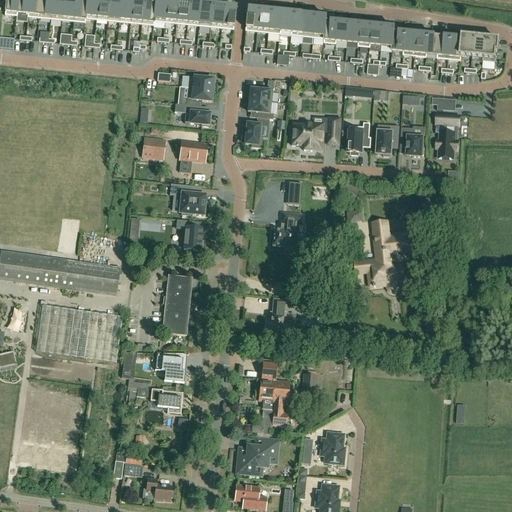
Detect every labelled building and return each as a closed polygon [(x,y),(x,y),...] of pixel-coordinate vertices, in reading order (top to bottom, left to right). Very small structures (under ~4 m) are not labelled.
[(5,17),(16,18),(18,0),(4,0),(4,2),(6,2),(5,17)] [(27,19),(28,19),(29,0),(18,0),(16,18),(17,18),(17,14),(28,15),(27,19)] [(41,0),(29,0),(28,19),(39,20),(41,0)] [(41,0),(39,20),(50,21),(52,0),(41,0)] [(64,0),(52,0),(50,21),(62,22),(64,0)] [(69,0),(64,0),(62,22),(73,24),(75,1),(69,0)] [(85,21),(96,22),(98,0),(86,0),(86,2),(87,2),(85,21)] [(110,0),(109,0),(98,0),(96,22),(108,23),(110,0)] [(108,23),(119,24),(121,1),(110,0),(108,23)] [(75,1),(73,24),(85,25),(85,21),(87,2),(86,2),(75,1)] [(119,24),(130,25),(133,2),(121,1),(119,24)] [(153,24),(156,1),(155,1),(155,5),(144,3),(142,23),(153,24)] [(167,2),(156,1),(153,24),(154,24),(154,20),(165,21),(167,2)] [(144,4),(133,2),(130,25),(142,26),(144,4)] [(165,25),(176,26),(178,3),(167,2),(165,21),(165,25)] [(176,26),(187,27),(190,4),(178,3),(176,26)] [(201,5),(190,4),(187,27),(199,28),(199,25),(201,5)] [(212,6),(201,5),(199,25),(210,26),(212,6)] [(224,8),(212,6),(210,29),(221,30),(224,8)] [(224,8),(221,30),(233,32),(236,9),(224,8)] [(245,33),(257,34),(259,11),(247,10),(245,33)] [(268,35),(270,12),(259,11),(257,34),(268,35)] [(268,35),(279,36),(282,13),(270,12),(268,35)] [(282,13),(279,36),(280,36),(280,33),(291,34),(290,37),(291,37),(293,14),(282,13)] [(291,37),(302,39),(304,16),(293,14),(291,37)] [(302,39),(313,40),(316,17),(304,16),(302,39)] [(327,18),(316,17),(313,40),(324,41),(324,45),(327,22),(326,22),(327,18)] [(324,45),(336,46),(338,23),(327,22),(324,45)] [(337,42),(347,44),(349,24),(338,23),(336,46),(337,42)] [(361,25),(349,24),(347,44),(358,45),(358,48),(361,25)] [(361,25),(358,48),(370,49),(372,26),(361,25)] [(381,47),(383,28),(372,26),(370,49),(371,46),(381,47)] [(381,47),(392,48),(394,33),(395,33),(395,29),(383,28),(381,47)] [(394,33),(392,48),(392,52),(403,53),(403,57),(406,34),(395,33),(394,33)] [(417,35),(406,34),(403,57),(415,58),(417,35)] [(426,59),(428,36),(417,35),(415,58),(426,59)] [(437,60),(440,37),(428,36),(426,59),(427,59),(427,56),(437,57),(437,60)] [(437,60),(449,61),(451,38),(440,37),(437,60)] [(462,40),(451,38),(449,61),(460,63),(463,37),(462,37),(462,40)] [(461,57),(472,58),(474,38),(463,37),(460,63),(461,63),(461,57)] [(483,62),(485,40),(474,38),(472,58),(483,59),(483,62)] [(485,40),(483,62),(495,64),(496,52),(498,52),(499,41),(485,40)] [(298,53),(309,55),(310,49),(299,47),(298,53)] [(157,83),(170,84),(171,76),(158,75),(157,83)] [(189,78),(188,89),(214,92),(215,85),(213,85),(214,81),(189,78)] [(248,94),(248,102),(271,104),(273,83),(267,82),(266,92),(250,90),(250,94),(248,94)] [(213,100),(214,92),(188,89),(187,101),(186,101),(185,107),(198,108),(199,102),(202,102),(211,103),(212,99),(213,100)] [(356,99),(356,90),(346,89),(345,98),(356,99)] [(248,113),(251,113),(261,114),(260,120),(273,122),(273,116),(270,115),(271,104),(248,102),(247,109),(249,109),(248,113)] [(185,107),(183,107),(183,113),(185,114),(185,115),(184,125),(201,126),(201,128),(210,129),(211,121),(209,121),(210,115),(208,115),(197,114),(198,108),(185,107)] [(440,134),(439,142),(439,150),(438,160),(442,160),(450,161),(450,160),(454,161),(454,152),(458,153),(458,143),(457,143),(457,135),(445,134),(445,126),(454,127),(455,126),(454,126),(454,118),(455,118),(437,117),(436,134),(440,134)] [(247,125),(245,145),(251,146),(251,149),(261,150),(262,139),(259,139),(260,127),(268,127),(269,121),(257,120),(256,126),(247,125)] [(327,146),(339,147),(341,120),(330,120),(329,126),(304,124),(304,127),(293,126),(292,147),(304,148),(304,152),(312,152),(312,150),(322,151),(324,134),(328,135),(327,146)] [(362,155),(362,149),(363,139),(369,140),(369,139),(370,125),(364,125),(363,129),(349,128),(348,154),(351,154),(351,157),(359,157),(359,155),(362,155)] [(392,141),(399,141),(399,128),(389,127),(388,133),(378,133),(376,156),(383,156),(383,158),(389,158),(389,156),(391,157),(392,150),(392,141)] [(401,129),(400,141),(407,142),(406,156),(406,158),(422,159),(422,157),(424,157),(424,149),(423,148),(424,137),(424,136),(413,136),(413,130),(401,129)] [(163,162),(165,142),(144,139),(142,159),(163,162)] [(181,162),(191,163),(205,164),(207,146),(182,144),(180,161),(181,162)] [(288,194),(301,195),(302,185),(289,184),(288,194)] [(360,190),(347,184),(341,196),(354,202),(360,190)] [(204,211),(205,197),(191,196),(192,188),(171,186),(170,197),(181,198),(180,215),(198,217),(199,211),(204,211)] [(294,249),(294,248),(294,241),(296,241),(297,226),(301,226),(301,225),(302,216),(282,215),(281,224),(282,224),(282,225),(280,225),(280,230),(281,230),(281,231),(275,230),(274,230),(274,231),(273,247),(272,246),(272,247),(273,248),(273,247),(283,248),(283,251),(292,252),(293,249),(294,249)] [(199,230),(199,224),(187,222),(186,229),(184,251),(200,252),(202,230),(199,230)] [(391,254),(409,252),(407,234),(389,236),(387,223),(373,224),(377,261),(363,263),(364,272),(368,272),(370,288),(374,288),(374,289),(376,288),(387,286),(388,288),(388,290),(389,292),(391,293),(393,294),(396,294),(398,293),(399,291),(400,289),(400,287),(400,279),(401,279),(401,276),(399,276),(399,268),(392,269),(391,254)] [(120,269),(65,262),(1,253),(0,259),(0,280),(116,297),(120,269)] [(168,276),(165,299),(161,334),(186,337),(192,279),(168,276)] [(288,340),(289,325),(289,326),(285,326),(287,303),(274,302),(273,315),(271,315),(270,323),(267,322),(265,337),(288,340)] [(42,308),(36,352),(36,353),(116,364),(122,319),(42,308)] [(14,353),(0,356),(0,369),(16,365),(14,353)] [(187,355),(166,355),(163,355),(161,372),(165,373),(164,382),(183,384),(183,385),(184,385),(185,373),(181,373),(183,356),(187,356),(187,355)] [(273,404),(275,382),(276,365),(263,364),(261,381),(260,380),(258,402),(273,404)] [(130,375),(131,373),(122,371),(121,380),(129,381),(133,382),(134,375),(130,375)] [(315,395),(316,378),(303,377),(301,394),(315,395)] [(287,415),(283,414),(284,404),(288,405),(289,383),(275,382),(273,404),(275,404),(273,426),(286,427),(287,415)] [(157,409),(168,410),(167,415),(180,416),(183,395),(151,391),(150,403),(157,404),(157,409)] [(253,433),(269,435),(271,422),(264,421),(263,425),(254,424),(253,433)] [(342,455),(344,436),(327,434),(327,441),(322,441),(320,457),(325,458),(324,464),(343,466),(344,458),(344,457),(343,456),(342,455)] [(248,452),(240,451),(238,473),(260,476),(261,467),(266,468),(268,455),(276,456),(277,443),(257,441),(256,449),(249,449),(248,452)] [(141,466),(142,458),(126,457),(126,464),(141,466)] [(124,464),(115,463),(113,480),(121,481),(124,464)] [(124,477),(141,479),(143,468),(125,466),(124,477)] [(157,482),(148,481),(147,491),(155,492),(154,502),(162,503),(163,500),(170,501),(170,499),(173,499),(173,492),(171,492),(172,488),(157,486),(157,482)] [(337,507),(339,488),(322,486),(321,493),(317,493),(315,509),(320,510),(319,511),(338,511),(339,510),(339,509),(339,508),(338,508),(338,507),(337,507)] [(242,509),(249,510),(265,511),(266,499),(258,499),(258,490),(236,488),(235,502),(243,503),(242,509)]
